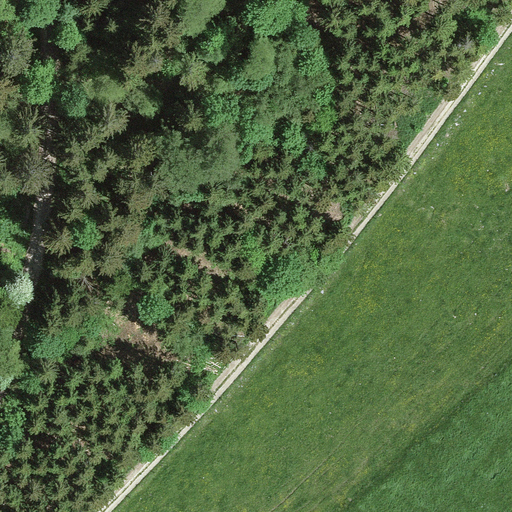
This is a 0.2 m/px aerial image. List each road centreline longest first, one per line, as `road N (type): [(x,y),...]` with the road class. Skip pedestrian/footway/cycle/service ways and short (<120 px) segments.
road 1 (track): [(511,22),(407,168),(103,511)]
road 2 (track): [(0,366),(38,251),(36,0)]
